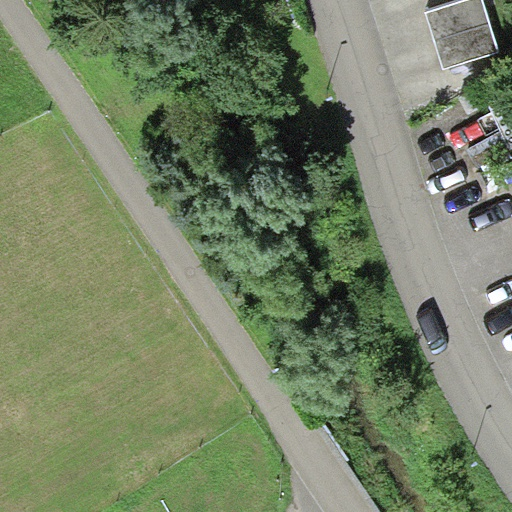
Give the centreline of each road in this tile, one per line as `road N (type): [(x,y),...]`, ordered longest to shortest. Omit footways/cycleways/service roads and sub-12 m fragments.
road 1 (track): [(0,7),(299,452)]
road 2 (residential): [(511,457),(475,409),(408,248),(324,0)]
